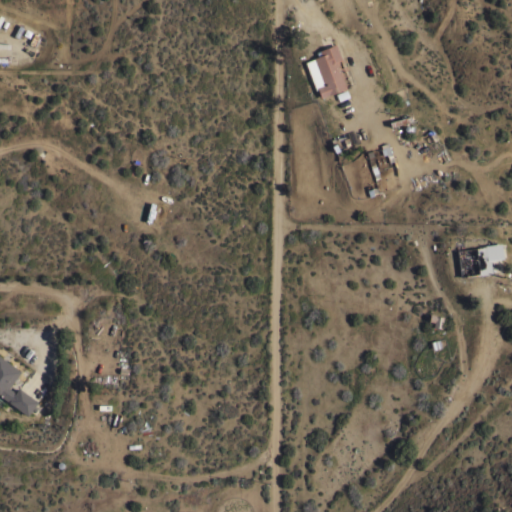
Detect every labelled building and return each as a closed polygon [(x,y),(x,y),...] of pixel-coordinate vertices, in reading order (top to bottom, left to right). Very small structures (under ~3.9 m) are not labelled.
[(320,97),(316,88),(314,89),(304,61),(312,58),(312,57),(320,54),(318,50),(334,43),(340,58),(335,60),(345,87),(320,97)] [(410,115),(411,120),(389,126),(388,121),(410,115)] [(454,248),(455,248),(455,246),(459,246),(460,248),(483,245),(483,244),(500,242),(501,258),(488,259),(490,273),(458,277),(454,248)] [(441,327),(432,326),(433,321),(428,320),(429,313),(435,314),(435,315),(442,316),(441,327)] [(441,338),(441,337),(444,337),(446,345),(444,346),(431,349),(429,341),(441,338)] [(0,395),(0,355),(19,370),(7,387),(14,391),(17,387),(36,401),(33,405),(36,407),(34,411),(31,408),(26,415),(0,395)]
